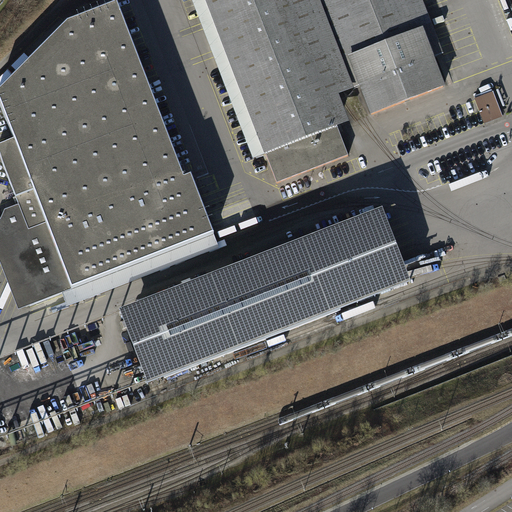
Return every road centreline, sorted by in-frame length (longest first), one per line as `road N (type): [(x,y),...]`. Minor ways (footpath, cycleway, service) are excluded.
road 1 (unknown): [(278,226),(81,324),(0,342)]
road 2 (unknown): [(278,226),(379,175),(511,133)]
road 3 (unknown): [(164,0),(238,175),(260,204)]
road 4 (unclassified): [(511,430),(346,511)]
